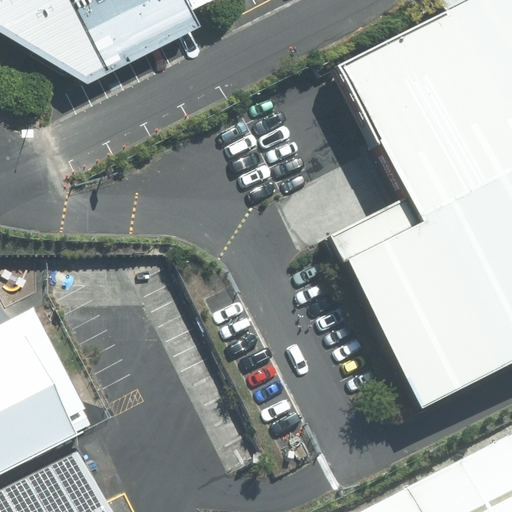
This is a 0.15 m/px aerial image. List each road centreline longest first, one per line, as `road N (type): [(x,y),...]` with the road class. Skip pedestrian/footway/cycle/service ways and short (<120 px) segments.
road 1 (unclassified): [(0,159),(53,150),(345,0)]
road 2 (unknown): [(114,306),(196,468),(238,485),(272,487),(358,468)]
